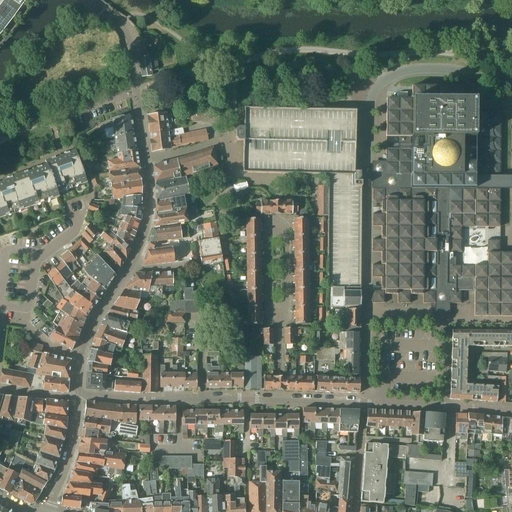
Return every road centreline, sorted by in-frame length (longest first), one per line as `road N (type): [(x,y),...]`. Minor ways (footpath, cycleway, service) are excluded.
road 1 (residential): [(88,0),(120,24),(130,45),(150,200),(138,252),(86,334),(78,397)]
road 2 (residential): [(278,318),(287,300),(286,233),(277,225),(269,234),(268,300)]
road 3 (residential): [(78,397),(247,399)]
road 4 (residential): [(364,402),(511,410)]
road 5 (unknown): [(340,127),(292,124),(288,150),(297,160),(340,160)]
road 6 (residential): [(78,397),(70,457),(52,501),(37,511)]
